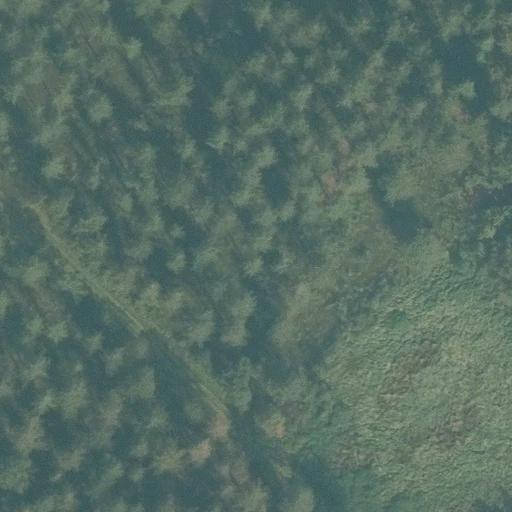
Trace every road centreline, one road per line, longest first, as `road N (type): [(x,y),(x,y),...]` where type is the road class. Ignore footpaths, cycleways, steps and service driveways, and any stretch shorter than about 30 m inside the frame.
road 1 (track): [(0,215),(329,511)]
road 2 (track): [(0,266),(223,0)]
